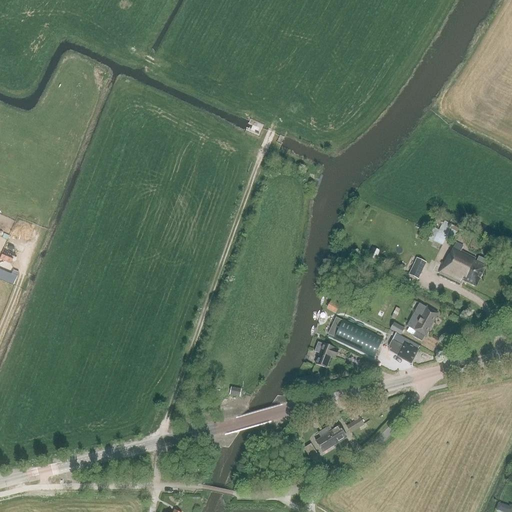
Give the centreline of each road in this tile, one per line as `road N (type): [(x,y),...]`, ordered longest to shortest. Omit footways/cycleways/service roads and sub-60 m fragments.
road 1 (secondary): [(0,483),(428,374)]
road 2 (track): [(161,442),(263,147)]
road 3 (unclassified): [(247,495),(308,486),(361,457),(415,402),(428,374)]
